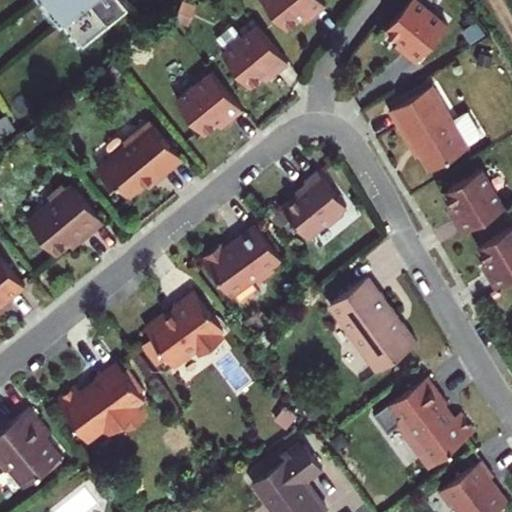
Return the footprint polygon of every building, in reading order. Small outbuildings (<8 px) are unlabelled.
[(47,0),(42,4),(43,4),(49,11),(58,20),(61,18),(47,0)] [(46,0),(47,0),(61,18),(62,16),(65,14),(84,36),(128,0),(46,0)] [(309,15),(324,3),(322,0),(264,0),(286,27),(305,11),(309,15)] [(416,59),(447,22),(420,0),(407,0),(385,27),(404,43),(400,47),(416,59)] [(65,14),(62,16),(71,33),(78,41),(84,36),(65,14)] [(272,73),(287,60),(256,22),(241,34),(231,23),(216,35),(225,47),(221,50),(249,84),(268,68),(272,73)] [(226,120),(242,107),(211,69),(176,97),(203,131),(223,115),(226,120)] [(400,121),(429,169),(468,145),(467,143),(478,137),(481,130),(467,108),(452,118),(431,83),(389,108),(397,122),(400,121)] [(123,140),(125,142),(97,165),(111,182),(116,179),(129,194),(153,175),(155,177),(181,156),(150,118),(123,140)] [(452,213),(462,230),(504,205),(481,166),(443,189),(457,210),(452,213)] [(297,190),(281,203),(306,234),(324,220),(326,222),(341,209),(340,207),(345,203),(316,168),(303,178),(304,179),(307,182),(297,190)] [(307,182),(304,179),(294,187),(297,190),(307,182)] [(80,237),(102,219),(71,180),(65,185),(63,182),(48,194),(50,198),(26,217),(55,252),(77,234),(80,237)] [(221,241),(202,255),(227,290),(233,291),(255,275),(261,276),(273,267),(271,263),(280,257),(255,222),(224,245),(221,241)] [(485,269),(495,286),(511,276),(511,223),(477,244),(490,266),(485,269)] [(0,302),(24,283),(0,253),(0,302)] [(380,290),(368,273),(365,275),(377,291),(380,290)] [(377,291),(365,275),(329,301),(341,318),(339,320),(353,340),(357,337),(379,367),(416,340),(380,290),(377,291)] [(222,326),(193,287),(172,302),(174,306),(165,312),(164,311),(145,325),(151,335),(141,342),(155,362),(166,355),(172,363),(196,346),(200,352),(222,336),(217,330),(222,326)] [(341,318),(329,301),(327,303),(339,320),(341,318)] [(379,367),(357,337),(353,340),(375,370),(379,367)] [(123,368),(117,359),(94,375),(96,377),(80,390),(75,384),(57,397),(87,438),(103,425),(108,432),(123,420),(125,423),(131,424),(141,417),(141,411),(135,403),(143,396),(139,390),(143,387),(127,365),(123,368)] [(426,374),(373,412),(387,430),(397,422),(428,465),(453,447),(451,445),(473,429),(459,410),(453,414),(444,402),(446,400),(426,374)] [(44,437),(51,431),(29,404),(0,427),(0,462),(5,468),(9,465),(24,484),(38,472),(44,473),(62,458),(44,437)] [(263,464),(266,468),(251,480),(273,509),(272,511),(318,511),(326,507),(311,487),(309,488),(302,479),(321,466),(303,441),(289,452),(286,448),(263,464)] [(491,470),(481,457),(438,488),(449,502),(451,501),(459,511),(490,511),(507,500),(490,475),(491,470)]
